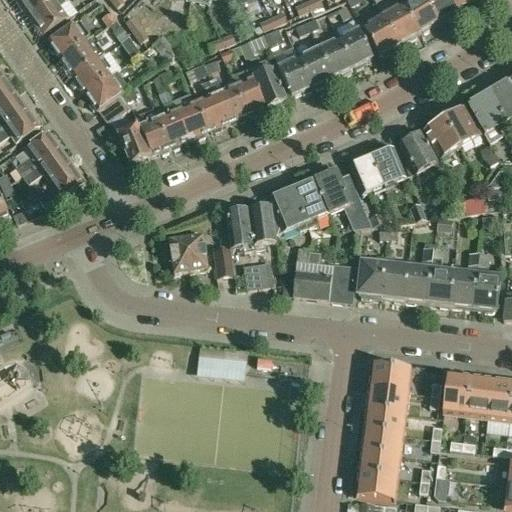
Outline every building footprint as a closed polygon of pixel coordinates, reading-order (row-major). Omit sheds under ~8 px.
[(21,0),(17,4),(30,22),(60,0),(21,0)] [(43,41),(68,23),(59,11),(66,6),(62,0),(60,0),(30,22),(43,41)] [(124,6),(119,0),(110,0),(108,2),(116,13),(124,6)] [(172,0),(210,9),(211,0),(172,0)] [(322,10),(322,9),(318,0),(307,5),(311,14),(322,10)] [(356,0),(347,5),(352,14),(364,7),(360,0),(356,0)] [(381,0),(370,0),(376,9),(384,4),(381,0)] [(423,0),(416,0),(402,8),(419,37),(438,26),(423,0)] [(449,0),(423,0),(438,26),(457,14),(449,0)] [(475,0),(449,0),(457,14),(477,3),(475,0)] [(298,19),(311,14),(307,5),(294,10),(298,19)] [(402,8),(383,20),(399,48),(419,37),(402,8)] [(346,10),(338,14),(340,17),(343,25),(352,21),(346,10)] [(107,31),(117,25),(111,16),(101,22),(107,31)] [(283,16),(271,22),(275,31),(287,26),(283,16)] [(383,20),(362,32),(379,60),(399,48),(383,20)] [(125,27),(140,48),(149,42),(133,21),(125,27)] [(259,27),(259,28),(263,36),(275,31),(271,22),(259,27)] [(315,23),(306,27),(311,36),(319,33),(315,23)] [(118,48),(128,40),(117,27),(108,34),(118,48)] [(299,41),(311,36),(306,27),(295,31),(299,41)] [(72,28),(48,47),(60,64),(85,46),(72,28)] [(284,31),(265,39),(268,47),(270,53),(278,50),(276,47),(288,42),(284,31)] [(373,63),(359,35),(339,44),(352,73),(373,63)] [(211,57),(228,50),(235,47),(231,37),(207,48),(211,57)] [(265,39),(240,50),(243,57),(242,58),(245,65),(255,61),(252,53),(267,47),(268,47),(265,39)] [(153,48),(167,66),(168,67),(178,59),(163,40),(153,48)] [(133,64),(141,58),(129,41),(120,46),(133,64)] [(339,44),(318,54),(332,82),(352,73),(339,44)] [(60,64),(73,81),(98,63),(85,46),(60,64)] [(240,50),(230,54),(220,58),(223,66),(233,62),(242,58),(243,57),(240,50)] [(318,54),(299,63),(312,92),(332,82),(318,54)] [(73,81),(85,98),(110,80),(98,63),(73,81)] [(278,73),(288,94),(292,101),(312,92),(299,63),(278,73)] [(212,65),(204,68),(209,79),(217,76),(212,65)] [(288,105),(284,96),(274,72),(272,73),(269,65),(249,72),(250,73),(267,113),(288,105)] [(185,77),(190,87),(209,79),(204,68),(185,77)] [(171,73),(161,78),(165,89),(171,87),(176,84),(171,73)] [(248,121),(267,113),(250,73),(240,77),(230,81),(234,91),(235,91),(248,121)] [(98,116),(99,115),(122,99),(123,98),(130,93),(117,76),(110,80),(85,98),(98,116)] [(159,79),(152,83),(159,100),(167,97),(164,90),(165,89),(161,78),(159,79)] [(0,110),(17,99),(5,83),(0,86),(0,110)] [(229,129),(248,121),(235,91),(234,91),(225,95),(222,85),(212,89),(229,129)] [(511,87),(490,100),(508,130),(511,127),(511,87)] [(207,102),(198,106),(196,107),(209,138),(229,129),(212,89),(204,92),(207,102)] [(122,99),(127,107),(138,101),(134,92),(122,99)] [(0,135),(28,115),(17,99),(0,110),(0,135)] [(131,112),(122,99),(99,115),(109,129),(131,112)] [(470,111),(486,138),(491,148),(502,141),(499,135),(508,130),(490,100),(470,111)] [(196,107),(184,112),(181,102),(172,106),(189,146),(209,138),(196,107)] [(167,119),(158,123),(170,154),(189,146),(172,106),(163,110),(167,119)] [(465,113),(445,124),(460,152),(480,140),(465,113)] [(158,123),(157,124),(153,114),(144,117),(136,121),(152,161),(170,154),(158,123)] [(16,148),(40,132),(28,115),(0,135),(0,148),(11,141),(16,148)] [(130,170),(152,161),(136,121),(134,121),(138,128),(116,137),(130,170)] [(424,136),(439,164),(460,152),(445,124),(424,136)] [(48,137),(25,154),(31,162),(16,173),(22,181),(60,154),(48,137)] [(416,179),(437,167),(421,138),(400,150),(416,179)] [(489,149),(479,155),(489,172),(500,166),(489,149)] [(43,179),(49,186),(72,170),(60,154),(22,181),(28,190),(43,179)] [(393,154),(372,163),(384,192),(406,183),(393,154)] [(362,201),(384,192),(372,163),(350,172),(362,201)] [(84,186),(72,170),(49,186),(54,193),(38,204),(45,214),(84,186)] [(501,192),(501,193),(505,193),(505,176),(499,176),(488,192),(501,192)] [(353,235),(372,233),(368,223),(349,179),(340,183),(338,177),(315,186),(329,219),(343,212),(353,235)] [(0,181),(0,188),(2,193),(11,189),(7,179),(0,181)] [(315,186),(293,195),(307,228),(329,219),(315,186)] [(2,193),(6,204),(16,200),(11,189),(2,193)] [(501,193),(501,192),(488,192),(489,204),(501,203),(501,193)] [(277,212),(272,212),(276,241),(307,228),(293,195),(273,203),(277,212)] [(485,218),(485,217),(483,206),(483,200),(460,205),(466,220),(471,219),(485,218)] [(0,227),(9,224),(0,201),(0,227)] [(415,227),(426,225),(420,209),(409,214),(415,227)] [(254,250),(276,247),(275,241),(276,241),(272,212),(249,215),(254,250)] [(231,253),(254,250),(249,215),(226,219),(231,253)] [(17,230),(27,226),(23,216),(13,220),(17,230)] [(382,218),(368,223),(372,233),(387,228),(382,218)] [(438,223),(437,235),(451,237),(452,225),(438,223)] [(503,236),(504,236),(511,235),(511,226),(503,227),(503,236)] [(379,244),(386,245),(387,235),(379,235),(379,244)] [(398,236),(387,235),(386,245),(397,245),(398,236)] [(170,245),(175,278),(207,273),(203,241),(170,245)] [(420,273),(408,272),(404,304),(427,306),(432,263),(433,263),(434,254),(422,253),(420,273)] [(234,281),(231,254),(213,256),(217,284),(234,281)] [(297,266),(295,278),(293,302),(329,306),(332,270),(319,269),(320,257),(309,256),(308,267),(297,266)] [(466,279),(454,277),(450,309),(473,311),(479,259),(468,258),(466,279)] [(497,314),(501,282),(487,281),(490,261),(479,259),(473,311),(497,314)] [(427,306),(450,309),(454,277),(441,276),(442,264),(433,263),(432,263),(427,306)] [(361,267),(358,298),(382,301),(385,269),(361,267)] [(260,294),(274,291),(270,268),(257,270),(260,294)] [(382,301),(404,304),(408,272),(385,269),(382,301)] [(247,296),(260,294),(257,270),(243,272),(247,296)] [(353,309),(357,273),(332,270),(329,306),(353,309)] [(282,301),(293,302),(295,278),(279,276),(283,292),(282,301)] [(502,325),(511,326),(511,303),(504,302),(502,325)] [(283,376),(282,364),(268,365),(269,376),(283,376)] [(206,385),(253,387),(254,366),(206,365),(206,385)] [(411,375),(373,371),(370,393),(409,398),(411,375)] [(0,387),(0,392),(5,410),(40,401),(34,379),(0,387)] [(471,383),(449,380),(445,418),(467,421),(471,383)] [(493,386),(471,383),(467,421),(488,423),(493,386)] [(511,405),(511,388),(493,386),(488,423),(509,426),(511,405)] [(433,388),(431,401),(440,402),(442,389),(433,388)] [(370,393),(368,414),(406,419),(409,398),(370,393)] [(431,401),(430,413),(439,414),(440,402),(431,401)] [(368,414),(365,436),(403,441),(406,419),(368,414)] [(433,432),(432,444),(441,445),(442,433),(433,432)] [(365,436),(362,457),(401,462),(403,441),(365,436)] [(441,445),(432,444),(430,457),(439,458),(441,445)] [(450,455),(462,457),(463,448),(451,446),(450,455)] [(462,457),(475,458),(476,449),(463,448),(462,457)] [(493,460),(505,462),(506,453),(494,452),(493,460)] [(362,457),(360,479),(398,483),(401,462),(362,457)] [(447,471),(438,470),(436,482),(445,483),(447,471)] [(422,474),(421,486),(429,487),(431,475),(422,474)] [(360,479),(357,501),(395,506),(398,483),(360,479)] [(445,483),(436,482),(435,494),(443,496),(445,483)] [(419,499),(428,500),(429,487),(421,486),(419,499)]
